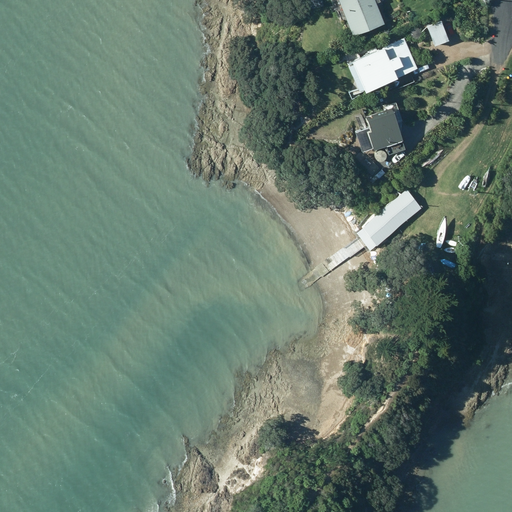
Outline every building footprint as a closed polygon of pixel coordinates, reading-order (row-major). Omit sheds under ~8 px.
[(339,0),(353,36),(384,25),(375,0),(339,0)] [(449,41),(441,21),(427,26),(435,47),(449,41)] [(410,37),(411,38),(413,39),(415,40),(417,39),(419,38),(420,36),(421,34),(421,32),(420,30),(418,29),(417,28),(415,28),(413,28),(411,29),(410,30),(409,32),(409,33),(409,35),(410,37)] [(366,94),(417,69),(403,39),(351,63),(366,94)] [(356,132),(363,153),(373,149),(373,151),(386,147),(389,156),(406,150),(401,136),(402,120),(396,102),(383,106),(385,111),(366,117),(369,126),(366,127),(363,119),(357,121),(360,130),(356,132)] [(376,160),(377,162),(379,163),(381,163),(383,162),(385,161),(386,160),(386,158),(386,156),(386,154),(384,152),(382,151),(380,151),(379,151),(377,152),(376,153),(375,155),(375,157),(375,158),(376,160)] [(406,190),(355,233),(360,240),(369,251),(421,208),(406,190)] [(356,237),(337,252),(344,262),(363,247),(356,237)] [(435,275),(430,261),(416,267),(421,280),(435,275)] [(394,277),(383,277),(383,289),(394,289),(394,277)]
